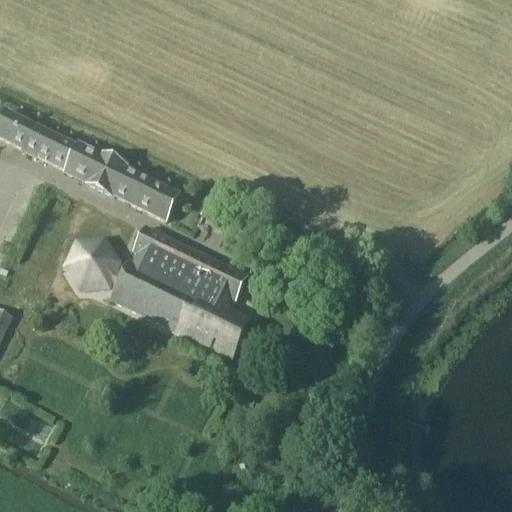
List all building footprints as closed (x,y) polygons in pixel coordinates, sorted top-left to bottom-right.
[(166,225),(179,198),(127,173),(77,149),(76,151),(5,115),(0,125),(0,141),(65,174),(64,176),(114,200),(166,225)] [(229,218),(222,215),(216,227),(223,230),(229,218)] [(255,222),(243,216),(235,232),(247,238),(255,222)] [(234,306),(246,282),(146,233),(134,257),(138,259),(134,267),(130,265),(123,281),(112,276),(115,269),(102,249),(78,250),(68,272),(82,291),(106,290),(108,284),(118,289),(110,305),(230,363),(250,324),(226,313),(230,304),(234,306)] [(0,345),(12,322),(0,315),(0,345)]
